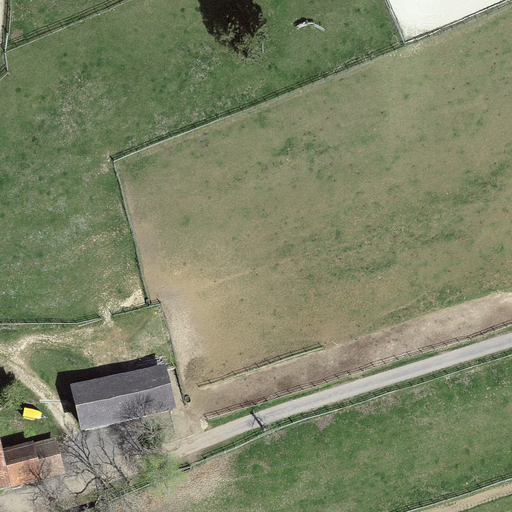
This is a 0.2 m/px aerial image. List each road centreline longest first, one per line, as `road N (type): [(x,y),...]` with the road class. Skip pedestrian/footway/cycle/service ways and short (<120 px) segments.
road 1 (track): [(20,511),(511,344)]
road 2 (track): [(0,357),(49,403),(92,486)]
